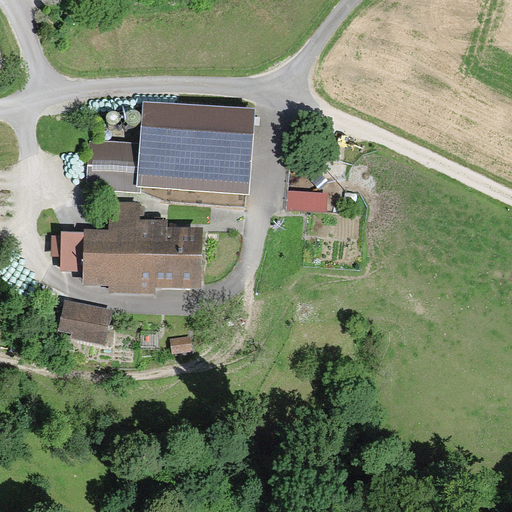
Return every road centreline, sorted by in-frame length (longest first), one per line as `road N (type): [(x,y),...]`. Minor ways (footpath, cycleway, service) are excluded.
road 1 (track): [(511,197),(281,90),(255,243),(234,283),(190,308),(88,301),(59,293),(40,274),(26,223),(23,101)]
road 2 (track): [(347,0),(281,90),(167,79),(40,98),(18,2)]
